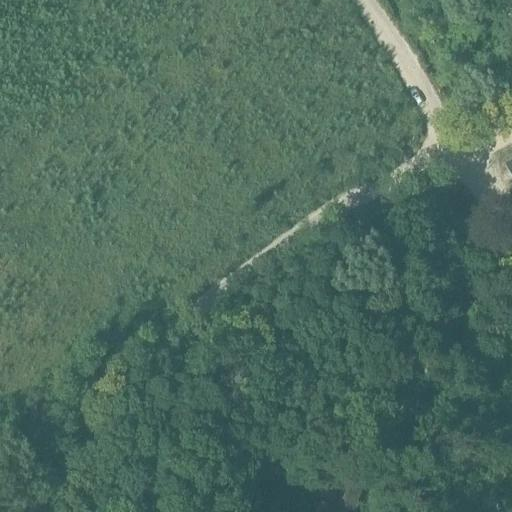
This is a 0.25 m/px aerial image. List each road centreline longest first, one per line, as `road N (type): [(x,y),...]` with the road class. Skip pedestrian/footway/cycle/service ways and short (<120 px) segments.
road 1 (unclassified): [(114,511),(165,354),(192,313),(297,232),(365,195),(438,169)]
road 2 (unclassified): [(351,0),(438,169)]
